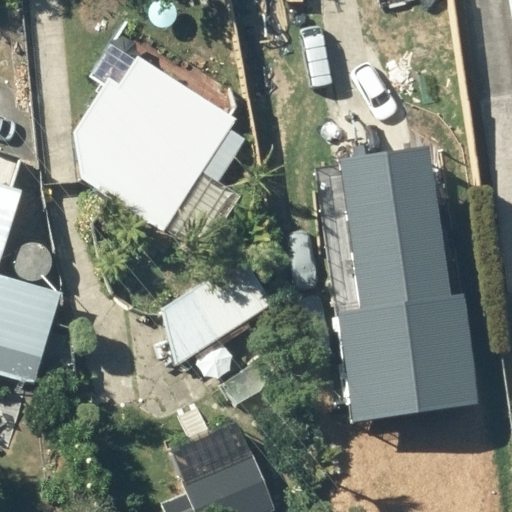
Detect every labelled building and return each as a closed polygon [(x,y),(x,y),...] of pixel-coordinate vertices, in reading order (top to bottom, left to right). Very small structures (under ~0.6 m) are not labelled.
[(205,260),(242,200),(219,185),(246,142),(232,135),(237,125),(139,65),(120,94),(109,87),(75,141),(101,158),(81,186),(162,237),(164,234),(205,260)] [(0,99),(0,143),(8,147),(24,110),(0,99)] [(330,117),(363,332),(378,331),(382,355),(408,351),(404,327),(455,318),(441,205),(432,206),(428,177),(421,178),(411,105),(330,117)] [(0,273),(24,199),(0,192),(0,273)] [(183,369),(274,310),(243,262),(151,321),(183,369)] [(291,270),(295,313),(323,311),(319,266),(291,270)] [(3,286),(0,294),(0,357),(36,368),(54,302),(3,286)] [(304,398),(328,395),(325,364),(301,367),(304,398)] [(346,397),(304,404),(309,436),(319,434),(323,453),(315,454),(322,496),(361,489),(346,397)]
